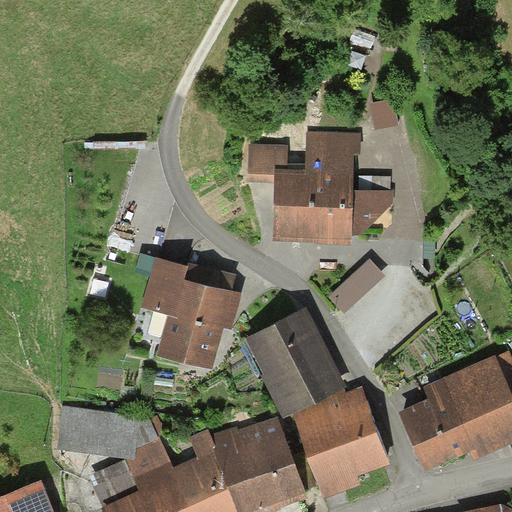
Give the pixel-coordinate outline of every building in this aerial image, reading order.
[(393,101),(370,105),(375,130),(398,126),(393,101)] [(274,183),(274,242),(316,244),(316,245),(352,246),(353,237),(354,193),(355,156),(361,156),(362,135),(307,133),(306,172),(287,171),(274,171),(274,183)] [(247,183),(274,183),(274,171),(287,171),(288,146),(247,146),(247,183)] [(354,193),(353,237),(362,237),(394,204),(394,191),(392,191),(392,177),(372,177),(372,193),(354,193)] [(170,317),(159,358),(214,373),(225,332),(234,334),(244,295),(234,292),(239,274),(185,260),(184,266),(140,254),(136,272),(151,276),(142,310),(170,317)] [(370,262),(330,298),(344,313),(384,278),(370,262)] [(308,311),(246,340),(283,419),(346,389),(308,311)] [(511,352),(511,350),(496,357),(511,394),(511,352)] [(429,402),(400,414),(427,475),(470,456),(474,462),(511,445),(511,394),(496,357),(423,388),(429,402)] [(361,391),(293,418),(325,499),(360,486),(357,479),(391,466),(361,391)] [(140,418),(63,408),(59,451),(126,461),(136,462),(138,449),(160,439),(168,435),(158,416),(150,419),(151,422),(140,420),(140,418)] [(215,451),(237,511),(281,511),(282,511),(281,509),(309,499),(275,418),(239,432),(237,427),(209,436),(215,451)] [(190,438),(197,458),(215,451),(209,436),(207,431),(190,438)] [(126,461),(87,477),(103,511),(237,511),(215,451),(197,458),(175,468),(160,439),(138,449),(136,462),(126,461)] [(34,483),(0,496),(0,511),(52,511),(46,496),(40,498),(34,483)]
